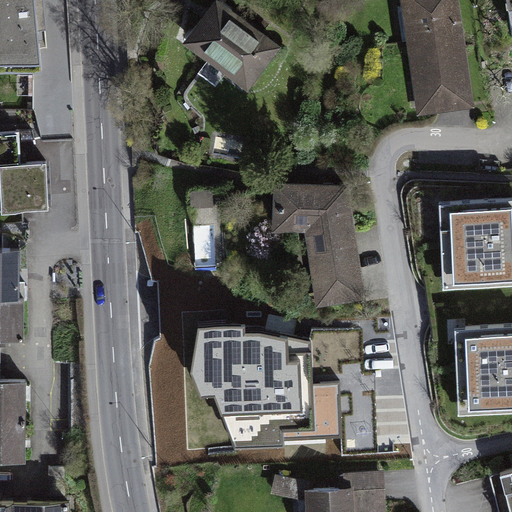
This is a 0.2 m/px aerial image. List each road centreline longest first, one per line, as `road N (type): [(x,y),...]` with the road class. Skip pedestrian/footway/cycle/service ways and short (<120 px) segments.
road 1 (tertiary): [(133,511),(115,378),(95,0)]
road 2 (residential): [(511,139),(413,139),(392,152),(382,173),(427,459)]
road 3 (unknown): [(125,456),(0,474)]
